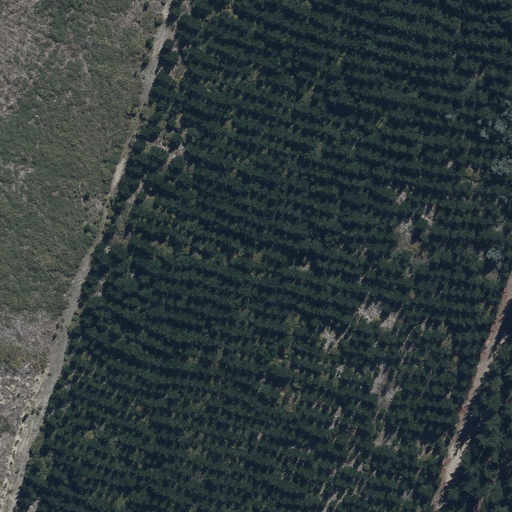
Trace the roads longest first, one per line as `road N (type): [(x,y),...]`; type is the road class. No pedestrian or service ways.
road 1 (track): [(165,0),(0,489)]
road 2 (track): [(511,303),(447,511)]
